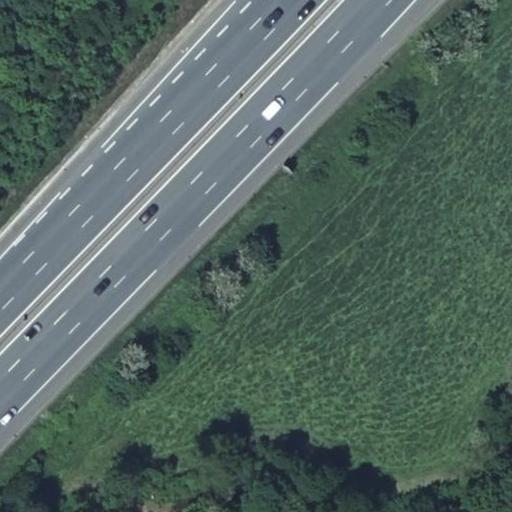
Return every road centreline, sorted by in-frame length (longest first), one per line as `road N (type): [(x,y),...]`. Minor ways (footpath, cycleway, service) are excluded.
road 1 (trunk): [(0,392),(372,0)]
road 2 (trunk): [(289,0),(0,300)]
